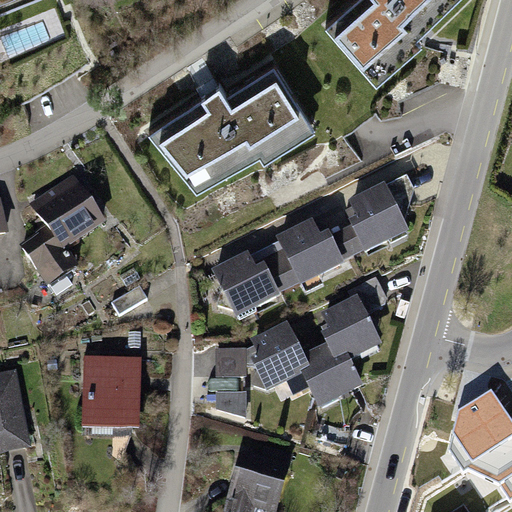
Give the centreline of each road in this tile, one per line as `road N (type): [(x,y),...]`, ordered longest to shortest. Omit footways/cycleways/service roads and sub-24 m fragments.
road 1 (tertiary): [(428,334),(511,8)]
road 2 (residential): [(0,162),(100,111),(261,0)]
road 3 (tertiary): [(380,511),(428,334)]
